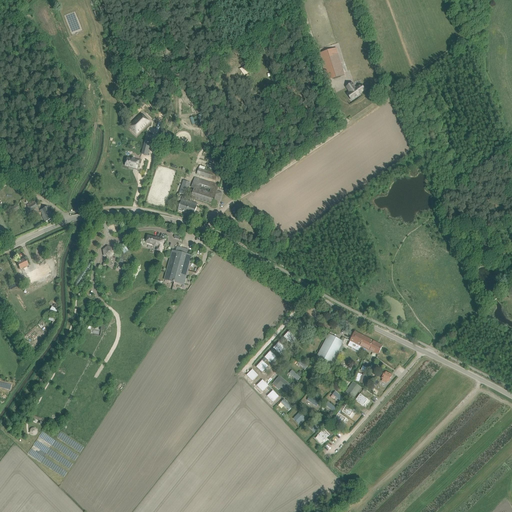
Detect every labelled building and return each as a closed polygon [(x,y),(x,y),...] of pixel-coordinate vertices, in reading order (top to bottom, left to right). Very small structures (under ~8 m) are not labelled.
[(345,75),(344,72),(341,62),(336,48),(318,53),(327,80),(345,75)] [(245,66),(241,69),(245,75),(250,72),(249,71),(253,68),(250,65),(246,68),(245,66)] [(352,83),(346,87),(350,92),(347,94),(351,100),(359,94),(359,93),(364,90),(361,85),(356,88),(352,83)] [(136,117),(123,130),(129,135),(131,133),(134,135),(142,126),(140,124),(142,122),(136,117)] [(143,148),(141,154),(148,155),(150,145),(144,143),(143,148)] [(126,162),(125,166),(129,167),(129,168),(133,169),(134,167),(138,168),(140,161),(135,159),(132,158),(132,159),(127,158),(127,159),(126,159),(125,162),(126,162)] [(198,168),(196,174),(215,180),(217,174),(198,168)] [(195,178),(191,188),(194,189),(191,198),(213,205),(219,185),(195,178)] [(192,205),(193,202),(185,200),(190,183),(184,181),(180,193),(183,195),(182,199),(178,210),(194,215),(197,207),(192,205)] [(34,200),(26,205),(30,211),(38,207),(34,200)] [(236,204),(232,209),(236,212),(240,207),(236,204)] [(42,209),(40,210),(43,216),(42,216),(45,222),(53,218),(47,207),(42,209)] [(146,243),(151,244),(153,245),(153,246),(160,248),(159,251),(161,252),(165,239),(156,237),(155,237),(148,235),(146,243)] [(107,246),(102,250),(103,256),(109,258),(114,254),(113,248),(107,246)] [(185,281),(192,256),(172,251),(165,276),(171,277),(169,281),(179,284),(180,280),(185,281)] [(25,259),(17,263),(19,267),(20,269),(23,268),(26,266),(28,265),(27,263),(25,259)] [(30,267),(21,271),(23,274),(22,275),(24,280),(30,276),(34,282),(37,280),(35,276),(36,276),(33,269),(32,270),(30,267)] [(50,315),(48,320),(53,322),(51,325),(54,325),(57,317),(50,315)] [(299,319),(293,326),(299,331),(304,325),(299,319)] [(289,331),(284,337),(290,342),(295,336),(289,331)] [(350,341),(348,346),(359,351),(361,346),(370,351),(370,350),(378,354),(380,351),(383,346),(355,332),(350,341)] [(329,334),(316,358),(330,366),(333,361),(335,356),(343,342),(329,334)] [(279,342),(273,348),(279,353),(285,347),(279,342)] [(270,351),(264,357),(270,363),(276,357),(270,351)] [(306,369),(308,367),(299,359),(297,361),(306,369)] [(293,369),(290,372),(298,381),(301,378),(293,369)] [(383,379),(382,381),(387,383),(388,381),(389,382),(392,375),(385,372),(382,378),(383,379)] [(355,380),(364,384),(367,375),(363,373),(362,374),(358,373),(355,380)] [(280,376),(273,385),(276,388),(281,383),(287,388),(289,385),(280,376)] [(353,383),(346,393),(348,395),(353,398),(360,388),(353,383)] [(279,400),(282,397),(274,389),(272,392),(279,400)] [(331,395),(341,402),(344,397),(334,391),(331,395)] [(285,398),(282,402),(290,410),(293,407),(285,398)] [(327,406),(333,412),(336,409),(331,403),(327,406)] [(344,409),(342,412),(350,417),(354,411),(346,405),(346,406),(344,408),(344,409)] [(299,412),(293,419),(299,424),(305,418),(299,412)] [(338,414),(334,420),(342,425),(346,419),(338,414)] [(315,421),(309,427),(315,433),(321,426),(315,421)] [(324,430),(317,436),(323,441),(329,435),(324,430)]
